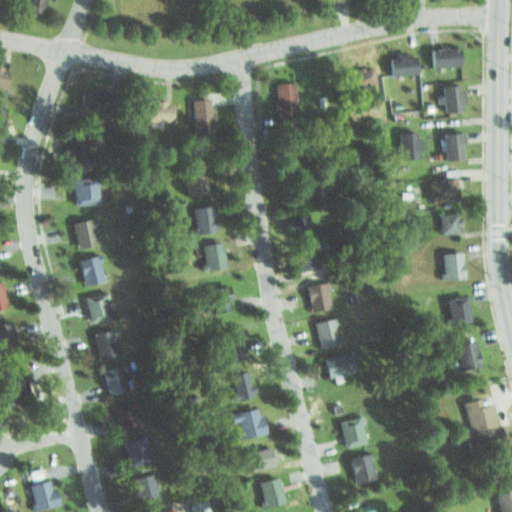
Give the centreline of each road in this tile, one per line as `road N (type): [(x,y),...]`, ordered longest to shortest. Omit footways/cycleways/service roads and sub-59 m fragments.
road 1 (residential): [(498,18),(416,21),(208,65),(115,60),(0,37)]
road 2 (residential): [(62,50),(33,140),(30,231),(100,511)]
road 3 (residential): [(239,59),(266,272),(324,511)]
road 4 (secondary): [(511,340),(491,209),(499,0)]
